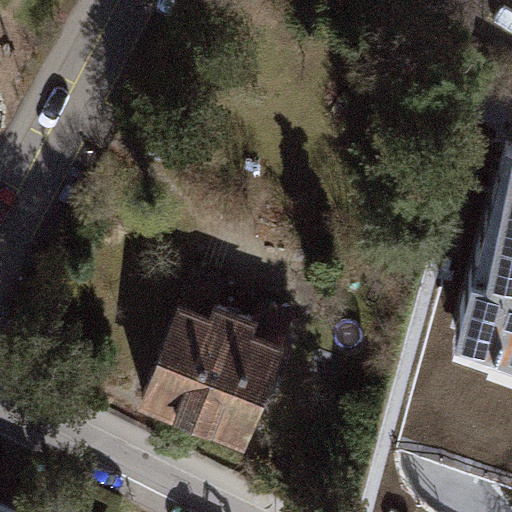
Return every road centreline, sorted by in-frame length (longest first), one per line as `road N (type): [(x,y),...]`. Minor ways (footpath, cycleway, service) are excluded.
road 1 (residential): [(0,244),(131,0)]
road 2 (residential): [(0,395),(228,511)]
